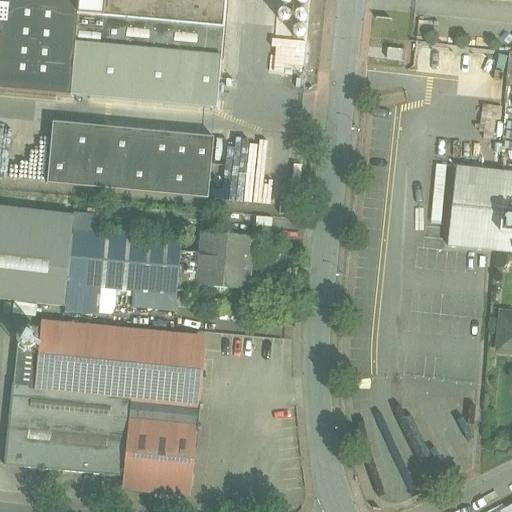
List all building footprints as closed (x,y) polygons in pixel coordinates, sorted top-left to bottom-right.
[(0,90),(76,98),(83,25),(84,0),(0,0),(0,4),(0,90)] [(84,0),(83,25),(222,38),(225,0),(84,0)] [(311,0),(279,0),(277,24),(309,26),(311,0)] [(83,25),(76,98),(214,110),(219,58),(237,60),(239,39),(222,38),(83,25)] [(277,56),(307,59),(308,43),(279,40),(277,56)] [(403,46),(391,45),(389,60),(401,62),(403,46)] [(214,138),(54,124),(49,185),(209,199),(214,138)] [(511,173),(457,167),(451,227),(448,247),(489,251),(511,253),(511,173)] [(302,205),(282,203),(281,215),(300,217),(302,205)] [(74,217),(0,208),(0,299),(66,307),(68,284),(73,229),(74,217)] [(89,237),(74,235),(74,229),(73,229),(68,284),(86,286),(86,285),(98,286),(97,286),(102,238),(103,238),(91,237),(91,236),(89,236),(89,237)] [(253,239),(205,235),(203,254),(200,286),(202,287),(248,291),(253,239)] [(102,238),(97,286),(98,286),(177,292),(181,252),(182,245),(102,238)] [(203,254),(181,252),(177,292),(201,294),(202,287),(200,286),(203,254)] [(511,314),(504,313),(500,351),(511,352),(511,314)] [(28,329),(26,329),(24,330),(21,332),(19,334),(18,336),(18,339),(18,341),(19,343),(20,345),(21,346),(21,347),(22,347),(24,349),(26,349),(28,350),(29,350),(30,349),(32,349),(33,349),(34,348),(35,348),(36,347),(37,345),(38,345),(38,343),(39,342),(39,341),(39,340),(39,339),(39,338),(39,337),(38,335),(37,333),(36,332),(34,330),(32,329),(28,329)] [(205,345),(44,330),(43,338),(39,338),(39,339),(39,340),(39,341),(39,342),(38,343),(38,345),(37,345),(36,347),(35,348),(34,348),(33,349),(32,349),(30,349),(29,350),(28,350),(26,349),(24,349),(22,347),(21,347),(21,346),(20,345),(16,385),(133,397),(126,477),(125,477),(124,492),(191,499),(205,345)] [(16,385),(14,385),(6,466),(122,477),(125,477),(126,477),(133,397),(16,385)]
